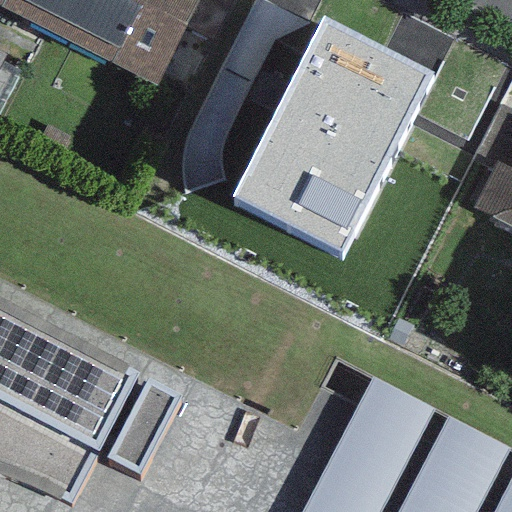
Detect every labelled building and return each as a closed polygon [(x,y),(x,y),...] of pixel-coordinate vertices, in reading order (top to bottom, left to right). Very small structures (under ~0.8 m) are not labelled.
[(0,0),(0,5),(156,85),(200,0),(0,0)] [(433,84),(319,27),(229,205),(342,261),(433,84)] [(0,102),(16,66),(0,59),(0,102)] [(511,166),(501,160),(476,208),(511,226),(511,166)] [(74,503),(147,382),(0,302),(0,470),(20,476),(74,503)] [(378,511),(432,410),(371,378),(300,511),(378,511)] [(478,511),(511,448),(451,417),(400,511),(478,511)] [(511,511),(511,470),(489,511),(511,511)]
